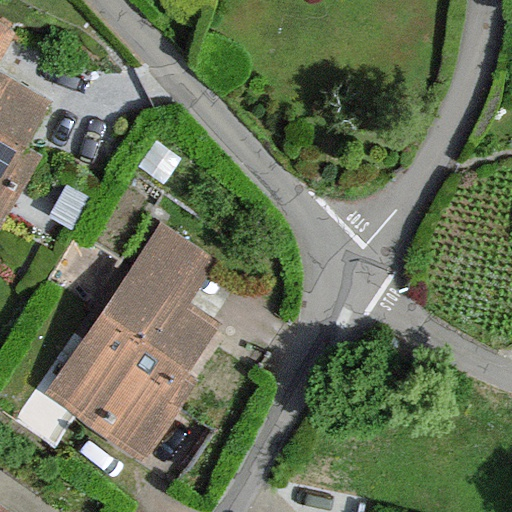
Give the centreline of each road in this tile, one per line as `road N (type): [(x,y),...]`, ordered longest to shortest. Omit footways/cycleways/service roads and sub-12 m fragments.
road 1 (residential): [(353,281),(92,0)]
road 2 (residential): [(353,281),(490,55),(494,0)]
road 3 (residential): [(228,511),(353,281)]
road 4 (residential): [(511,364),(444,344),(353,281)]
